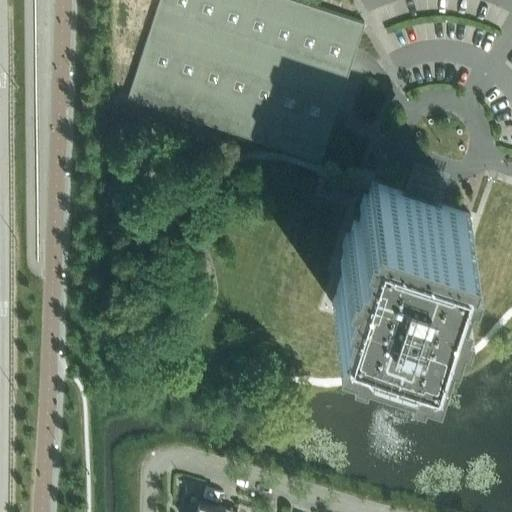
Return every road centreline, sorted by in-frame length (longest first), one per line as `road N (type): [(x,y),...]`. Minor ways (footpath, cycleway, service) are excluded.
road 1 (residential): [(368,511),(179,456),(151,470),(149,511)]
road 2 (residential): [(478,153),(480,126),(453,98),(428,98),(402,123)]
road 3 (residential): [(402,123),(401,149),(418,171),(445,177),(478,153)]
